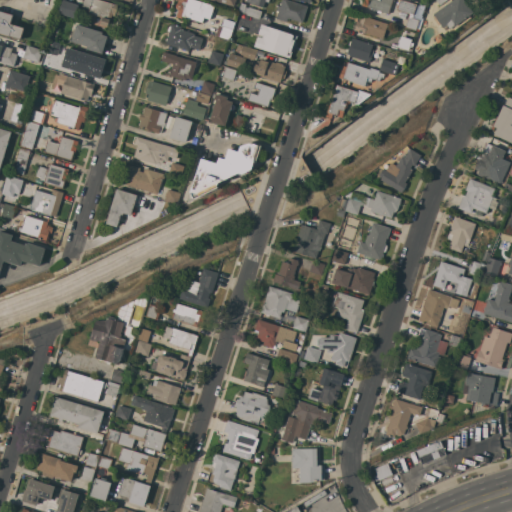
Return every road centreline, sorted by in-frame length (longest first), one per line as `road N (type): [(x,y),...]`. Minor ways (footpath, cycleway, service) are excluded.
road 1 (track): [(511,54),(325,191),(47,330),(0,344)]
road 2 (residential): [(500,61),(423,217),(354,441),(353,474),(369,511)]
road 3 (residential): [(271,202),(171,511)]
road 4 (residential): [(151,0),(71,253)]
road 5 (residential): [(334,0),(282,166)]
road 6 (residential): [(47,330),(0,488)]
